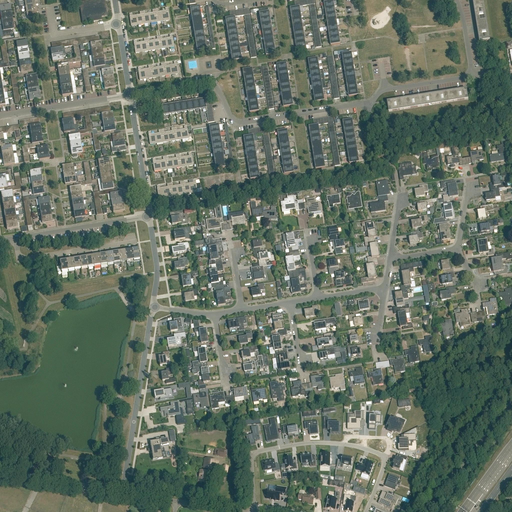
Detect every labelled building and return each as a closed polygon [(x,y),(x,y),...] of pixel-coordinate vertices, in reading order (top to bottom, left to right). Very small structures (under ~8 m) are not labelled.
[(104,0),(79,4),(82,24),(83,24),(87,23),(102,21),(101,17),(107,16),(104,0)] [(483,0),(472,0),(475,11),(485,9),(483,0)] [(162,12),(163,22),(170,21),(168,8),(165,8),(166,11),(162,12)] [(477,27),(487,25),(485,9),(475,11),(477,27)] [(39,10),(26,12),(27,18),(37,17),(36,13),(39,12),(39,10)] [(163,22),(162,12),(158,12),(158,10),(155,10),(157,23),(163,22)] [(151,24),(149,14),(145,15),(145,12),(142,12),(144,25),(151,24)] [(138,26),(136,16),(132,17),(132,14),(129,14),(131,27),(138,26)] [(12,30),(14,30),(13,24),(2,25),(3,31),(2,31),(3,38),(10,36),(10,34),(13,33),(12,30)] [(487,25),(477,27),(480,42),(490,41),(487,25)] [(166,39),(168,49),(174,47),(172,35),(170,35),(170,38),(166,39)] [(168,49),(166,39),(162,39),(162,37),(159,37),(161,50),(168,49)] [(155,51),(153,41),(150,41),(149,39),(147,39),(149,52),(155,51)] [(17,49),(28,47),(27,41),(16,43),(17,47),(16,47),(15,48),(15,49),(17,49)] [(142,53),(141,43),(137,43),(136,41),(134,41),(136,54),(142,53)] [(91,50),(102,48),(101,42),(99,42),(96,43),(94,43),(91,43),(90,44),(91,50)] [(206,43),(196,45),(197,51),(207,49),(206,46),(210,45),(209,43),(206,43)] [(306,43),(296,45),(297,51),(307,50),(306,46),(309,45),(308,43),(306,43)] [(52,56),(66,54),(65,48),(64,48),(61,48),(58,49),(55,49),(52,50),(51,50),(52,56)] [(68,64),(67,60),(63,61),(63,57),(65,56),(66,55),(66,54),(52,56),(53,62),(61,61),(62,65),(68,64)] [(58,72),(69,70),(68,64),(81,62),(81,58),(75,59),(67,60),(68,64),(62,65),(57,66),(58,72)] [(96,68),(104,67),(105,67),(104,60),(93,62),(94,68),(87,69),(88,73),(96,72),(96,68)] [(170,66),(172,75),(179,74),(177,62),(174,62),(174,65),(170,66)] [(172,75),(170,66),(166,66),(166,63),(164,64),(166,76),(172,75)] [(22,74),(28,73),(32,72),(31,66),(20,67),(21,74),(15,75),(16,78),(23,77),(22,74)] [(159,77),(158,68),(154,68),(153,66),(151,66),(153,78),(159,77)] [(103,77),(114,76),(113,69),(104,71),(104,67),(96,68),(96,72),(102,71),(103,77)] [(147,80),(145,70),(141,70),(140,68),(138,68),(140,81),(147,80)] [(27,83),(38,81),(37,75),(28,76),(28,73),(22,74),(23,77),(26,77),(27,83)] [(29,95),(40,93),(39,87),(28,89),(25,89),(26,96),(29,95)] [(72,88),(61,90),(62,96),(73,94),(72,88)] [(451,92),(453,103),(469,100),(467,90),(451,92)] [(437,105),(453,103),(451,92),(435,95),(437,105)] [(40,93),(29,95),(30,101),(41,100),(40,93)] [(421,108),(437,105),(435,95),(419,97),(421,108)] [(405,110),(421,108),(419,97),(403,100),(405,110)] [(293,100),(283,102),(284,105),(280,106),(281,108),(294,106),(293,100)] [(389,113),(405,110),(403,100),(387,102),(389,113)] [(162,106),(163,116),(170,115),(168,105),(164,106),(164,104),(162,104),(162,106)] [(63,127),(74,125),(73,119),(72,119),(69,120),(67,120),(64,120),(62,121),(63,127)] [(79,135),(78,131),(75,132),(74,125),(63,127),(64,133),(69,133),(69,136),(79,135)] [(105,133),(114,132),(115,131),(114,125),(104,127),(105,133),(98,134),(98,138),(106,137),(105,133)] [(180,130),(182,140),(189,139),(187,127),(184,127),(184,130),(180,130)] [(182,140),(180,130),(177,131),(176,128),(174,129),(176,141),(182,140)] [(80,141),(79,135),(88,134),(87,130),(78,131),(79,135),(69,136),(69,137),(70,143),(80,141)] [(169,142),(168,132),(164,133),(163,130),(161,131),(163,143),(169,142)] [(31,138),(42,137),(41,131),(31,132),(31,136),(29,136),(29,139),(31,138)] [(113,142),(124,141),(123,134),(114,136),(114,132),(105,133),(106,137),(112,136),(113,142)] [(157,144),(155,135),(151,135),(151,132),(148,133),(150,145),(157,144)] [(33,145),(39,144),(43,143),(42,137),(31,138),(32,145),(26,146),(27,149),(27,150),(34,149),(33,145)] [(344,146),(347,146),(356,144),(355,138),(346,140),(343,140),(344,146)] [(124,141),(113,142),(114,148),(112,149),(112,153),(121,151),(121,147),(125,147),(124,141)] [(497,162),(504,161),(503,154),(504,154),(504,149),(507,148),(506,142),(501,143),(502,146),(497,147),(497,150),(499,150),(499,153),(498,153),(499,155),(498,155),(497,152),(492,153),(492,156),(490,156),(491,163),(493,163),(497,162)] [(38,154),(49,152),(48,146),(40,148),(39,144),(33,145),(34,149),(37,148),(38,154)] [(81,147),(70,149),(71,155),(72,155),(73,157),(74,158),(77,157),(77,156),(77,154),(82,154),(81,147)] [(468,158),(469,165),(472,164),(471,161),(479,160),(479,161),(484,160),(483,152),(482,147),(478,148),(478,151),(473,152),(470,152),(471,158),(468,158)] [(460,164),(460,166),(463,165),(462,159),(462,158),(459,158),(458,155),(457,148),(452,149),(453,156),(446,157),(447,166),(450,165),(451,168),(455,167),(454,165),(460,164)] [(2,154),(3,160),(13,158),(13,154),(15,154),(15,152),(13,152),(2,154)] [(49,152),(38,154),(39,160),(50,159),(49,152)] [(185,157),(186,167),(193,166),(191,153),(188,154),(189,156),(185,157)] [(436,167),(436,168),(439,167),(438,156),(431,157),(432,160),(428,161),(428,157),(427,154),(423,155),(424,161),(426,161),(427,168),(436,167)] [(186,167),(185,157),(181,158),(181,155),(178,155),(180,168),(186,167)] [(168,160),(168,157),(165,157),(167,170),(174,169),(172,159),(168,160)] [(13,158),(3,160),(4,166),(14,164),(13,158)] [(97,167),(99,167),(110,165),(109,159),(98,161),(96,161),(97,167)] [(161,171),(159,161),(155,162),(155,159),(152,160),(154,172),(161,171)] [(404,180),(403,177),(417,175),(416,172),(417,172),(416,171),(415,166),(412,166),(411,163),(404,164),(405,168),(402,168),(402,172),(399,172),(400,181),(404,180)] [(74,171),(74,167),(77,167),(77,164),(73,165),(62,166),(63,173),(74,171)] [(293,167),(284,168),(284,172),(282,172),(282,175),(294,173),(293,167)] [(28,178),(42,176),(41,170),(30,171),(31,175),(28,175),(28,178)] [(64,179),(75,177),(75,173),(77,173),(77,170),(74,171),(63,173),(64,179)] [(99,179),(101,179),(112,177),(111,171),(100,173),(100,176),(98,177),(99,179)] [(0,182),(7,182),(6,176),(9,175),(8,173),(0,174),(0,182)] [(29,184),(32,184),(43,182),(42,176),(28,178),(29,184)] [(491,191),(499,189),(505,188),(504,182),(500,182),(500,176),(492,177),(493,185),(490,185),(491,191)] [(65,185),(74,183),(74,188),(80,187),(79,183),(78,183),(77,177),(75,177),(64,179),(65,185)] [(189,184),(190,194),(197,193),(195,180),(192,181),(193,183),(189,184)] [(87,182),(86,181),(79,183),(80,187),(74,188),(70,188),(71,194),(82,193),(81,186),(87,185),(87,182)] [(379,200),(387,198),(387,195),(389,195),(387,181),(376,183),(379,200)] [(14,191),(13,187),(8,188),(7,182),(0,182),(0,188),(5,188),(6,192),(12,191),(14,191)] [(33,190),(44,188),(43,182),(32,184),(32,187),(30,188),(30,190),(33,190)] [(190,194),(189,184),(185,185),(185,182),(182,182),(184,195),(190,194)] [(449,192),(457,191),(456,184),(449,185),(449,182),(441,183),(442,189),(448,189),(449,192)] [(103,191),(112,190),(114,190),(113,183),(102,185),(103,191),(98,192),(99,196),(104,195),(103,191)] [(178,196),(176,186),(172,187),(172,184),(170,184),(171,197),(178,196)] [(416,198),(425,197),(424,193),(428,192),(427,185),(419,187),(420,190),(415,191),(416,198)] [(165,198),(164,188),(160,189),(159,186),(157,187),(159,199),(165,198)] [(35,196),(40,195),(45,194),(44,188),(33,190),(34,196),(28,197),(29,201),(36,200),(35,196)] [(499,189),(491,191),(491,194),(485,195),(486,202),(495,200),(496,201),(501,201),(500,197),(499,189)] [(111,200),(122,199),(121,192),(113,194),(112,190),(103,191),(104,195),(110,194),(111,200)] [(2,199),(13,197),(12,191),(6,192),(1,193),(2,199)] [(444,203),(452,202),(451,198),(458,197),(457,191),(449,192),(449,196),(443,197),(444,203)] [(352,194),(351,197),(347,198),(348,204),(349,204),(349,206),(349,207),(350,209),(358,207),(359,208),(362,208),(360,192),(357,193),(354,196),(352,194)] [(39,206),(50,204),(49,198),(41,199),(40,195),(35,196),(36,200),(38,199),(39,206)] [(341,204),(339,195),(327,197),(328,202),(329,208),(334,207),(333,205),(341,204)] [(296,209),(296,211),(299,210),(298,204),(297,200),(294,201),(294,197),(294,196),(287,197),(288,199),(284,200),(285,202),(281,203),(282,211),(283,212),(290,211),(290,209),(292,209),(292,210),(296,209)] [(72,200),(73,206),(84,205),(83,201),(87,201),(87,198),(83,199),(72,200)] [(387,198),(379,200),(379,203),(370,204),(371,213),(386,211),(384,202),(388,201),(387,198)] [(304,204),(305,210),(308,209),(309,214),(322,212),(320,202),(315,203),(315,199),(307,200),(307,203),(304,204)] [(418,212),(427,211),(426,204),(436,203),(437,199),(427,201),(419,202),(420,205),(417,205),(418,212)] [(253,219),(264,217),(263,212),(263,207),(257,208),(256,202),(251,203),(253,219)] [(445,213),(453,212),(452,205),(454,205),(453,202),(452,202),(444,203),(443,203),(444,206),(445,213)] [(263,212),(264,217),(265,221),(277,219),(276,210),(275,210),(275,206),(271,207),(271,211),(263,212)] [(479,220),(486,219),(485,212),(490,212),(493,211),(493,206),(489,206),(481,207),(481,211),(477,211),(479,220)] [(5,217),(16,216),(15,212),(17,212),(17,209),(15,210),(4,211),(5,217)] [(74,213),(75,219),(88,217),(87,210),(85,211),(74,213)] [(184,218),(183,211),(176,212),(177,217),(171,218),(172,225),(181,223),(181,224),(187,224),(186,218),(184,218)] [(229,224),(230,230),(233,230),(233,226),(246,224),(244,212),(231,214),(232,221),(223,222),(224,225),(226,225),(229,224)] [(441,224),(450,222),(449,219),(454,219),(453,212),(445,213),(445,218),(443,218),(440,218),(440,219),(441,224)] [(224,225),(223,222),(221,213),(217,213),(217,216),(217,219),(207,221),(208,230),(221,228),(221,232),(225,231),(224,225)] [(6,223),(17,222),(16,218),(18,218),(18,215),(16,216),(5,217),(6,223)] [(52,216),(41,218),(42,221),(39,222),(40,224),(42,224),(53,222),(52,216)] [(413,229),(422,228),(421,223),(425,222),(428,221),(427,216),(419,217),(420,221),(411,222),(413,229)] [(494,227),(498,227),(497,220),(487,222),(487,225),(480,226),(480,228),(479,228),(480,235),(486,234),(486,232),(490,232),(489,228),(494,227)] [(375,231),(376,231),(375,226),(374,227),(374,224),(371,224),(371,221),(361,223),(362,227),(364,227),(365,232),(368,232),(367,232),(375,231)] [(17,222),(6,223),(7,230),(18,228),(17,222)] [(441,234),(449,233),(448,225),(450,225),(450,222),(441,224),(437,224),(437,227),(439,227),(441,234)] [(174,241),(185,239),(189,238),(188,233),(191,232),(190,227),(179,229),(180,232),(173,233),(174,241)] [(328,234),(330,243),(332,243),(335,242),(337,242),(336,236),(339,235),(338,229),(329,230),(330,234),(328,234)] [(376,238),(375,231),(367,232),(368,232),(368,237),(364,238),(365,243),(374,241),(374,238),(376,238)] [(410,245),(418,244),(418,240),(423,239),(422,232),(416,233),(417,237),(409,238),(410,245)] [(295,241),(297,240),(297,236),(300,236),(300,233),(286,235),(287,242),(295,241)] [(449,233),(441,234),(442,239),(437,240),(438,245),(444,244),(443,241),(451,240),(449,233)] [(478,248),(488,247),(488,243),(492,242),(491,237),(485,238),(485,240),(477,242),(478,248)] [(288,249),(289,249),(290,253),(292,253),(292,251),(298,250),(298,247),(297,247),(296,243),(301,242),(301,240),(297,240),(295,241),(287,242),(288,249)] [(259,254),(261,254),(260,248),(263,248),(262,241),(253,242),(254,246),(252,247),(254,255),(259,255),(259,254)] [(335,242),(332,243),(333,246),(332,246),(333,250),(335,249),(336,255),(343,254),(342,248),(345,248),(344,241),(337,242),(335,242)] [(371,252),(378,250),(377,243),(375,244),(374,241),(365,243),(365,247),(370,246),(371,252)] [(217,253),(220,253),(219,249),(222,248),(221,242),(209,244),(209,247),(208,248),(209,254),(217,253)] [(182,253),(183,253),(186,253),(186,249),(188,248),(188,243),(179,245),(180,247),(171,249),(172,255),(182,253)] [(488,247),(478,248),(479,255),(487,253),(488,256),(494,255),(493,250),(489,251),(488,247)] [(140,261),(138,249),(132,250),(133,260),(133,262),(140,261)] [(132,250),(125,251),(127,261),(127,263),(133,262),(133,260),(132,250)] [(368,262),(377,261),(377,258),(379,257),(378,250),(371,252),(372,257),(367,258),(368,262)] [(127,261),(125,251),(119,252),(120,262),(127,261)] [(114,263),(120,262),(119,252),(112,253),(114,263)] [(215,264),(221,263),(221,259),(217,260),(217,256),(223,255),(223,252),(220,253),(217,253),(209,254),(210,261),(209,261),(209,262),(209,266),(211,266),(215,265),(215,264)] [(107,264),(114,263),(112,253),(105,254),(107,264)] [(269,262),(268,253),(261,254),(259,254),(259,255),(254,255),(254,257),(255,258),(257,259),(258,259),(260,267),(263,267),(267,266),(272,265),(272,262),(269,262)] [(290,258),(286,258),(287,265),(294,264),(293,260),(300,259),(299,253),(293,254),(292,253),(290,253),(289,253),(290,258)] [(492,266),(503,265),(502,260),(507,259),(507,261),(511,259),(511,256),(510,253),(504,254),(496,256),(496,259),(491,259),(492,266)] [(101,265),(107,264),(105,254),(99,255),(101,265)] [(94,266),(101,265),(99,255),(92,256),(94,266)] [(88,268),(94,266),(92,256),(86,257),(88,268)] [(81,269),(88,268),(86,257),(79,258),(81,269)] [(74,270),(81,269),(79,258),(73,259),(74,270)] [(68,271),(74,270),(73,259),(66,260),(68,271)] [(175,270),(184,269),(184,267),(188,266),(187,259),(180,260),(181,263),(174,264),(175,270)] [(61,272),(68,271),(66,260),(60,261),(61,272)] [(335,274),(336,273),(336,268),(339,267),(337,260),(329,262),(330,266),(328,266),(329,275),(335,274)] [(367,272),(375,271),(374,265),(378,264),(377,261),(368,262),(368,265),(366,265),(367,272)] [(444,274),(454,273),(453,269),(451,270),(449,261),(441,262),(443,271),(444,274)] [(301,266),(300,263),(294,264),(287,265),(288,272),(289,276),(293,276),(292,274),(299,273),(298,270),(295,270),(294,267),(301,266)] [(404,272),(402,273),(403,280),(410,278),(410,273),(414,272),(413,264),(406,265),(407,269),(404,269),(404,272)] [(216,272),(223,271),(222,266),(215,267),(215,265),(211,266),(212,270),(205,271),(206,275),(209,274),(210,278),(217,276),(216,272)] [(503,265),(492,266),(494,273),(498,272),(499,275),(507,274),(506,268),(504,269),(503,265)] [(263,267),(260,267),(251,269),(253,282),(265,280),(263,267)] [(375,271),(367,272),(368,278),(361,279),(362,284),(374,282),(374,279),(376,278),(375,271)] [(183,288),(191,286),(190,280),(193,280),(193,277),(198,276),(198,272),(192,273),(186,274),(187,277),(181,278),(183,288)] [(335,274),(336,278),(334,278),(336,287),(343,286),(346,286),(346,285),(352,284),(351,277),(345,278),(344,272),(336,273),(335,274)] [(454,273),(444,274),(443,274),(444,277),(441,278),(443,286),(453,284),(452,276),(454,276),(454,273)] [(217,287),(223,286),(223,282),(218,283),(217,279),(224,278),(223,275),(217,276),(210,278),(211,285),(212,289),(217,288),(217,287)] [(305,278),(300,279),(299,276),(293,277),(293,276),(289,276),(290,281),(289,281),(291,288),(300,286),(299,282),(306,281),(305,278)] [(401,290),(411,288),(410,286),(412,285),(410,278),(403,280),(404,286),(401,287),(401,290)] [(261,296),(260,291),(265,290),(264,284),(258,285),(258,289),(251,290),(253,298),(261,296)] [(300,286),(291,288),(290,290),(291,293),(292,295),(301,293),(300,289),(307,288),(306,285),(300,286)] [(224,299),(224,298),(227,298),(226,294),(230,294),(229,291),(224,291),(224,289),(217,290),(217,288),(212,289),(213,289),(214,289),(214,294),(215,293),(217,300),(224,299)] [(396,301),(404,300),(409,299),(408,294),(412,293),(411,288),(401,290),(402,293),(395,294),(396,301)] [(452,300),(451,294),(454,294),(454,291),(453,288),(446,289),(447,292),(440,293),(441,297),(440,298),(441,299),(442,301),(452,300)] [(511,300),(511,297),(511,296),(511,293),(511,289),(505,290),(505,293),(499,294),(500,298),(503,298),(503,302),(505,302),(505,306),(511,304),(511,300)] [(185,303),(194,301),(193,297),(198,296),(197,290),(191,291),(192,294),(184,295),(185,303)] [(224,299),(217,300),(218,307),(225,306),(224,301),(231,300),(230,297),(227,298),(224,298),(224,299)] [(368,302),(364,302),(363,299),(348,301),(348,304),(351,306),(359,305),(360,312),(369,310),(368,302)] [(489,316),(492,315),(499,314),(498,310),(497,310),(496,307),(497,306),(496,299),(490,300),(490,303),(482,304),(483,309),(487,308),(488,312),(489,316)] [(394,311),(410,309),(409,305),(405,305),(404,300),(396,301),(397,308),(393,308),(394,311)] [(306,318),(315,317),(314,313),(319,312),(318,306),(312,307),(313,310),(305,311),(306,318)] [(399,321),(407,319),(406,314),(410,313),(410,309),(394,311),(394,315),(398,314),(399,321)] [(468,321),(467,317),(469,317),(468,310),(461,311),(462,314),(455,315),(456,319),(459,319),(460,323),(461,323),(462,326),(470,325),(469,321),(468,321)] [(274,324),(283,323),(281,315),(277,316),(276,312),(266,314),(267,318),(269,317),(270,320),(273,320),(274,324)] [(422,323),(431,323),(430,313),(425,313),(425,317),(422,317),(422,323)] [(355,319),(355,315),(348,316),(349,320),(349,323),(354,322),(355,327),(363,326),(362,318),(355,319)] [(230,330),(239,328),(238,324),(243,323),(242,318),(236,319),(236,322),(229,323),(230,330)] [(326,326),(329,326),(329,323),(336,322),(335,319),(321,321),(321,324),(315,325),(316,331),(326,330),(326,326)] [(407,319),(399,321),(400,328),(403,327),(403,330),(413,329),(412,324),(408,325),(407,319)] [(170,333),(177,332),(176,326),(181,326),(180,320),(174,321),(174,324),(169,324),(170,333)] [(452,331),(451,328),(453,327),(452,320),(445,321),(446,324),(439,325),(440,329),(443,329),(444,333),(446,333),(446,337),(454,335),(453,331),(452,331)] [(200,337),(207,336),(205,329),(199,330),(198,324),(198,322),(193,321),(193,324),(194,333),(199,332),(200,337)] [(279,334),(287,333),(286,329),(284,330),(283,323),(274,324),(274,328),(271,329),(272,332),(279,331),(279,334)] [(357,336),(356,333),(358,333),(357,330),(348,332),(349,334),(352,334),(353,337),(350,337),(351,344),(359,342),(358,336),(357,336)] [(252,339),(251,332),(246,333),(246,336),(247,336),(247,337),(239,338),(240,345),(248,344),(247,339),(252,339)] [(185,337),(184,333),(173,335),(174,339),(167,340),(168,347),(176,346),(175,341),(180,340),(180,338),(185,337)] [(280,337),(287,336),(287,333),(279,334),(276,335),(276,337),(272,338),(273,342),(272,342),(272,345),(281,344),(280,337)] [(319,349),(324,348),(324,347),(330,346),(329,342),(332,342),(331,334),(324,336),(325,340),(317,341),(319,349)] [(193,348),(198,347),(197,344),(201,344),(208,343),(207,336),(200,337),(200,342),(197,342),(192,343),(193,348)] [(432,348),(431,345),(433,344),(432,337),(425,338),(426,341),(419,342),(420,346),(423,346),(424,350),(425,350),(426,354),(434,352),(434,348),(432,348)] [(275,355),(287,353),(287,350),(282,350),(281,344),(272,345),(269,346),(269,348),(273,348),(274,348),(274,352),(278,351),(279,354),(275,354),(275,355)] [(243,360),(251,358),(250,354),(255,353),(255,351),(260,350),(259,346),(248,348),(249,352),(241,353),(241,357),(242,357),(243,360)] [(360,357),(360,355),(361,355),(360,349),(353,350),(352,346),(347,347),(348,354),(352,354),(353,357),(356,356),(356,358),(360,357)] [(199,357),(206,356),(204,349),(198,350),(198,347),(193,348),(193,353),(198,352),(199,357)] [(417,358),(416,354),(418,354),(417,347),(411,348),(411,351),(404,352),(405,356),(408,356),(409,360),(411,360),(411,363),(419,362),(419,358),(417,358)] [(335,355),(334,349),(325,350),(326,353),(319,354),(320,361),(328,359),(328,356),(335,355)] [(160,366),(166,365),(165,358),(169,357),(169,352),(162,353),(163,356),(158,357),(160,366)] [(280,364),(289,362),(288,355),(287,353),(275,355),(276,359),(279,358),(280,364)] [(193,368),(201,366),(200,364),(207,363),(206,356),(199,357),(199,361),(192,363),(193,368)] [(403,368),(402,364),(404,364),(403,357),(396,358),(397,361),(390,362),(391,366),(394,365),(395,370),(396,370),(397,373),(405,372),(404,367),(403,368)] [(245,373),(253,372),(253,370),(256,369),(254,362),(249,363),(249,366),(244,366),(245,373)] [(285,370),(290,369),(289,362),(280,364),(281,368),(277,369),(278,374),(285,373),(285,370)] [(382,377),(381,369),(379,369),(378,363),(376,364),(377,370),(374,370),(375,373),(368,374),(369,379),(372,378),(373,383),(374,382),(375,386),(383,384),(383,380),(382,380),(381,377),(382,377)] [(201,376),(209,375),(207,368),(201,369),(201,366),(193,368),(193,369),(191,371),(192,374),(194,375),(196,375),(198,373),(201,373),(201,376)] [(362,380),(361,376),(363,376),(362,368),(356,369),(356,372),(349,374),(350,378),(353,377),(354,382),(355,382),(356,385),(365,384),(364,379),(362,380)] [(168,380),(168,376),(172,375),(171,369),(166,369),(166,372),(161,373),(162,381),(165,381),(166,384),(176,383),(175,379),(168,380)] [(346,390),(343,374),(335,376),(336,378),(330,379),(331,389),(340,388),(341,391),(346,390)] [(209,375),(201,376),(202,381),(198,381),(198,386),(204,386),(203,383),(210,382),(209,375)] [(309,384),(310,390),(313,389),(312,388),(318,387),(318,391),(321,390),(326,389),(324,377),(317,378),(316,376),(311,377),(312,384),(309,384)] [(305,393),(305,390),(304,385),(302,385),(301,381),(293,382),(294,388),(291,388),(293,398),(305,395),(306,398),(311,397),(310,392),(305,393)] [(277,386),(276,383),(270,384),(272,393),(274,393),(274,395),(272,395),(273,399),(279,398),(279,400),(284,400),(282,389),(285,389),(284,385),(277,386)] [(232,396),(233,404),(236,403),(235,399),(244,397),(245,403),(249,402),(247,387),(242,388),(243,390),(234,391),(234,396),(232,396)] [(160,400),(173,398),(172,389),(163,390),(154,392),(155,399),(159,398),(160,400)] [(263,401),(267,400),(266,389),(259,390),(259,392),(252,393),(253,399),(258,398),(259,401),(263,400),(263,401)] [(228,405),(227,397),(224,398),(224,392),(217,394),(217,396),(210,397),(212,410),(219,409),(218,405),(219,405),(218,401),(224,400),(225,405),(228,405)] [(200,396),(200,394),(193,395),(194,402),(200,401),(201,408),(209,407),(207,395),(200,396)] [(180,415),(178,402),(170,403),(171,407),(160,409),(160,412),(166,411),(167,417),(180,415)] [(348,424),(348,430),(353,430),(353,429),(361,429),(361,422),(362,422),(362,412),(354,412),(355,412),(355,418),(349,418),(349,424),(348,424)] [(369,415),(369,430),(376,430),(376,424),(381,424),(381,416),(369,415)] [(390,417),(386,426),(389,427),(388,431),(392,433),(392,431),(395,432),(395,431),(400,433),(403,425),(399,423),(400,420),(394,417),(394,419),(390,417)] [(324,418),(324,425),(328,425),(328,431),(330,431),(330,433),(334,433),(334,434),(340,434),(340,426),(336,426),(336,423),(328,423),(328,418),(324,418)] [(265,430),(265,431),(267,442),(271,441),(276,440),(276,437),(279,436),(276,419),(270,420),(270,423),(271,423),(272,430),(266,431),(265,430)] [(317,435),(319,434),(318,433),(319,433),(318,425),(313,426),(312,422),(304,423),(305,430),(309,429),(310,435),(317,435)] [(299,437),(298,426),(288,428),(287,426),(283,427),(284,434),(288,434),(289,437),(295,436),(295,437),(299,437)] [(253,435),(246,436),(248,442),(250,441),(251,446),(256,445),(255,441),(256,441),(257,441),(260,440),(258,427),(251,428),(252,431),(253,435)] [(399,445),(398,445),(398,451),(409,451),(408,441),(416,441),(416,435),(404,435),(404,439),(399,439),(399,445)] [(151,448),(160,446),(169,445),(168,439),(156,441),(155,439),(152,440),(152,442),(150,442),(151,448)] [(160,446),(151,448),(151,449),(149,450),(149,451),(151,451),(153,461),(162,459),(160,446)] [(227,458),(228,450),(215,448),(214,455),(227,458)] [(305,455),(301,456),(302,464),(310,463),(310,467),(316,466),(316,460),(312,461),(312,454),(307,455),(305,455)] [(330,454),(322,454),(321,467),(330,467),(330,454)] [(343,469),(344,465),(351,466),(353,458),(343,456),(342,461),(338,460),(337,467),(343,469)] [(393,469),(399,471),(401,465),(402,466),(404,460),(406,461),(407,458),(401,456),(400,459),(396,458),(395,461),(394,461),(393,464),(394,464),(393,469)] [(293,463),(292,457),(284,458),(286,469),(291,468),(291,470),(297,470),(297,463),(293,463)] [(217,472),(218,461),(205,459),(203,472),(200,472),(198,482),(206,484),(209,470),(217,472)] [(274,472),(280,471),(278,464),(275,465),(274,460),(262,463),(264,471),(273,469),(274,472)] [(374,464),(366,461),(365,466),(359,464),(357,471),(362,472),(362,474),(369,476),(374,464)] [(399,479),(399,478),(389,474),(389,475),(388,478),(388,479),(388,480),(387,480),(385,486),(395,490),(395,489),(399,479)] [(266,491),(265,496),(267,497),(267,499),(271,500),(271,501),(276,502),(276,501),(279,502),(280,496),(285,496),(287,489),(277,487),(276,492),(268,491),(268,492),(266,491)] [(304,496),(305,492),(304,491),(301,491),(300,491),(299,495),(298,500),(303,500),(302,503),(313,505),(314,499),(310,498),(311,497),(304,496)] [(326,509),(335,510),(336,503),(339,503),(341,493),(336,492),(335,499),(328,498),(326,509)] [(387,494),(383,492),(380,497),(382,498),(381,499),(380,499),(378,504),(387,508),(391,510),(394,503),(396,504),(398,499),(395,497),(387,494)] [(345,495),(343,505),(346,506),(345,511),(346,511),(352,511),(354,501),(350,501),(351,496),(345,495)]
